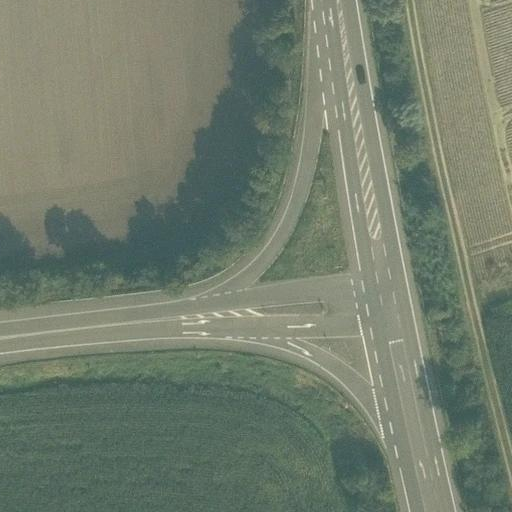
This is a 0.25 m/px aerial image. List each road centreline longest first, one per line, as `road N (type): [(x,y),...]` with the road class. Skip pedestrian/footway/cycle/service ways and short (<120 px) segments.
road 1 (track): [(511,470),(440,170),(409,0)]
road 2 (motorway): [(328,0),(293,208),(247,273),(198,303)]
road 3 (motorway): [(182,326),(285,339),(336,360),(372,389),(422,464)]
road 4 (secondary): [(384,272),(337,0)]
road 5 (motorway): [(182,326),(393,314)]
road 6 (motorway): [(198,303),(0,326)]
road 7 (motorway): [(384,272),(198,303)]
road 8 (motorway): [(0,343),(182,326)]
road 9 (secondary): [(422,464),(393,314)]
